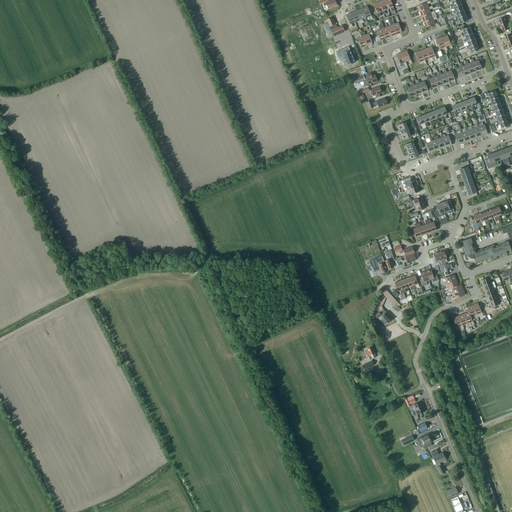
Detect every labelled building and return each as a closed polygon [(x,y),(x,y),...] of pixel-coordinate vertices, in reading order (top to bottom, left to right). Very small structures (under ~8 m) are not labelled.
[(324,6),(327,5),(328,9),(337,5),(334,0),(332,0),(330,1),(329,0),(321,0),(319,1),(320,5),(323,4),(324,6)] [(382,11),(383,15),(385,14),(384,10),(387,9),(383,0),(382,0),(378,2),(382,11)] [(390,0),(383,0),(387,9),(390,8),(391,12),(394,10),(390,0)] [(428,8),(428,7),(427,4),(431,3),(430,0),(426,2),(426,3),(417,6),(419,11),(428,8)] [(379,12),(382,11),(378,2),(373,4),(378,17),(381,16),(379,12)] [(453,6),(453,5),(449,6),(450,9),(453,7),(455,11),(455,12),(463,9),(460,3),(453,6)] [(367,6),(362,8),(365,18),(369,16),(370,20),(373,19),(371,15),(367,6)] [(430,13),(429,10),(433,8),(432,6),(428,7),(428,8),(419,11),(421,17),(430,13)] [(362,8),(357,10),(362,23),(364,23),(363,21),(362,21),(362,19),(365,18),(362,8)] [(452,14),(456,13),(457,16),(458,18),(465,15),(463,9),(455,12),(455,11),(451,12),(452,14)] [(359,24),(362,23),(357,10),(351,13),(355,22),(358,21),(359,22),(358,22),(359,24)] [(430,13),(421,17),(423,22),(433,19),(432,18),(431,15),(435,13),(434,11),(430,13)] [(351,23),(355,22),(351,13),(346,15),(349,24),(350,28),(353,27),(351,23)] [(457,16),(453,18),(454,19),(448,21),(449,24),(452,23),(459,20),(460,24),(467,21),(465,15),(458,18),(457,16)] [(435,24),(433,20),(437,19),(436,16),(432,18),(433,19),(423,22),(425,28),(435,24)] [(511,18),(506,20),(505,17),(498,19),(500,25),(507,23),(511,21),(511,18)] [(326,20),(333,36),(344,32),(342,26),(337,28),(335,24),(336,24),(334,19),(333,19),(332,18),(326,20)] [(393,20),(391,21),(396,34),(402,32),(398,23),(395,24),(393,20)] [(390,26),(387,27),(390,36),(396,34),(391,21),(389,22),(390,26)] [(507,23),(500,25),(503,31),(509,29),(508,26),(511,24),(511,21),(507,23)] [(382,24),(380,25),(385,38),(390,36),(387,27),(384,28),(382,24)] [(385,38),(380,25),(378,26),(379,30),(376,31),(379,40),(385,38)] [(464,34),(464,35),(472,32),(469,26),(462,29),(462,28),(458,29),(459,32),(463,30),(464,34)] [(363,31),(361,32),(366,45),(372,43),(368,34),(365,35),(363,31)] [(366,45),(361,32),(359,33),(361,37),(357,38),(361,47),(366,45)] [(464,35),(464,34),(460,35),(461,38),(465,36),(466,40),(467,41),(474,38),(472,32),(464,35)] [(451,44),(447,35),(442,37),(445,47),(446,46),(449,45),(450,49),(452,48),(451,44)] [(442,37),(436,39),(440,49),(443,47),(445,51),(447,50),(446,46),(445,47),(442,37)] [(463,43),(467,42),(468,45),(469,47),(476,44),(474,38),(467,41),(466,40),(462,41),(463,43)] [(471,53),(479,50),(476,44),(469,47),(468,45),(465,47),(466,49),(467,48),(468,50),(470,49),(471,53)] [(435,55),(435,56),(431,47),(426,49),(429,58),(430,58),(431,61),(437,59),(435,55)] [(343,49),(336,52),(338,57),(342,55),(346,65),(355,62),(350,50),(344,52),(343,49)] [(420,51),(424,60),(425,60),(428,59),(429,62),(431,61),(430,58),(429,58),(426,49),(420,51)] [(411,59),(410,60),(407,51),(401,53),(405,62),(408,61),(410,64),(412,63),(411,59)] [(424,60),(420,51),(415,53),(419,62),(422,61),(424,64),(426,63),(425,60),(424,60)] [(400,64),(401,67),(404,66),(407,65),(405,62),(401,53),(396,55),(399,64),(400,64)] [(442,56),(439,57),(441,63),(444,62),(444,61),(448,59),(446,54),(442,56)] [(478,59),(473,61),(472,58),(470,59),(471,62),(472,62),(476,71),(481,69),(482,69),(480,64),(483,63),(480,57),(477,58),(478,59)] [(471,74),(471,73),(476,71),(472,62),(471,62),(468,63),(467,60),(465,61),(465,64),(467,64),(471,74)] [(465,76),(465,75),(470,73),(471,74),(467,64),(465,64),(462,66),(461,63),(459,63),(460,67),(461,66),(465,76)] [(460,67),(457,68),(455,65),(453,66),(454,69),(455,69),(459,78),(460,78),(459,78),(465,75),(465,76),(461,66),(460,67)] [(446,72),(445,69),(443,70),(444,73),(445,73),(449,82),(455,79),(455,80),(451,70),(446,72)] [(438,75),(440,75),(444,84),(449,82),(445,73),(444,73),(441,74),(440,71),(438,72),(438,75)] [(366,78),(368,84),(377,81),(374,75),(372,76),(370,73),(365,75),(366,78)] [(444,85),(444,84),(440,75),(438,75),(435,77),(434,73),(432,74),(433,78),(434,77),(438,87),(438,86),(443,84),(444,85)] [(353,79),(355,84),(365,80),(363,76),(353,79)] [(432,89),(433,89),(432,88),(438,86),(438,87),(434,77),(433,78),(430,79),(428,76),(426,77),(427,80),(428,79),(432,89)] [(428,91),(424,81),(420,83),(418,80),(416,81),(417,84),(418,83),(422,93),(422,92),(428,90),(428,91)] [(413,86),(417,95),(422,93),(418,83),(417,84),(414,85),(413,82),(411,83),(411,86),(413,86)] [(407,84),(405,85),(406,88),(407,88),(411,98),(411,97),(416,95),(417,95),(413,86),(411,86),(408,87),(407,84)] [(379,86),(370,90),(373,96),(375,95),(376,98),(380,96),(379,94),(381,93),(379,86)] [(495,90),(488,93),(487,92),(484,93),(485,96),(486,95),(487,97),(489,96),(489,98),(490,99),(497,97),(495,91),(495,90)] [(474,97),(468,99),(471,107),(472,111),(475,110),(474,107),(473,108),(473,106),(477,104),(474,97)] [(492,105),(499,102),(497,97),(490,99),(489,98),(486,99),(486,100),(487,101),(490,100),(492,104),(492,105)] [(387,104),(384,98),(376,101),(373,102),(372,100),(366,102),(368,109),(374,106),(374,105),(377,104),(379,107),(387,104)] [(467,113),(469,112),(468,110),(467,108),(471,107),(468,99),(463,102),(465,109),(467,113)] [(465,109),(463,102),(457,104),(460,111),(461,115),(464,114),(463,112),(462,112),(461,110),(465,109)] [(494,109),(494,111),(502,108),(499,102),(492,105),(492,104),(488,105),(489,107),(492,106),(494,109)] [(458,116),(457,114),(456,113),(460,111),(457,104),(451,106),(453,111),(450,112),(453,119),(458,116)] [(443,120),(445,120),(444,117),(443,117),(443,116),(447,114),(444,107),(438,109),(441,116),(443,120)] [(504,114),(502,108),(494,111),(494,109),(490,111),(492,115),(495,113),(496,115),(497,117),(504,114)] [(439,122),(438,119),(437,118),(441,116),(438,109),(433,111),(436,118),(435,118),(437,123),(439,122)] [(430,121),(431,125),(434,124),(433,121),(432,122),(432,120),(435,118),(436,118),(433,111),(427,113),(430,121)] [(427,124),(426,122),(430,121),(427,113),(422,116),(424,123),(426,127),(428,126),(427,124)] [(499,123),(506,120),(504,114),(497,117),(496,115),(492,117),(493,119),(497,118),(498,121),(499,123)] [(420,124),(424,123),(422,116),(416,118),(420,129),(423,128),(422,126),(421,126),(420,124)] [(496,126),(500,125),(501,128),(501,129),(508,126),(506,120),(499,123),(498,121),(495,122),(495,124),(495,125),(496,126)] [(482,136),(487,134),(488,134),(484,125),(480,127),(478,123),(476,124),(477,127),(478,127),(482,136)] [(495,125),(495,124),(489,126),(491,132),(497,130),(496,126),(495,125)] [(470,127),(471,129),(473,129),(476,138),(482,136),(478,127),(477,127),(474,129),(473,125),(470,126),(470,127)] [(476,138),(473,129),(471,129),(468,131),(467,127),(465,128),(466,131),(467,131),(471,140),(476,138)] [(462,129),(459,130),(460,133),(462,133),(465,142),(470,140),(471,140),(467,131),(466,131),(463,133),(462,129)] [(459,144),(465,142),(462,133),(460,133),(457,135),(456,131),(453,132),(455,136),(456,135),(459,144)] [(446,147),(446,146),(451,145),(452,145),(448,135),(444,137),(443,134),(440,135),(441,138),(443,137),(446,147)] [(446,147),(443,137),(441,138),(438,139),(437,136),(435,137),(436,140),(437,139),(440,149),(441,149),(440,148),(446,147)] [(430,142),(431,141),(435,151),(435,150),(440,149),(437,139),(436,140),(433,141),(431,138),(429,139),(430,142)] [(424,144),(426,144),(429,153),(429,152),(435,151),(431,141),(430,142),(427,143),(426,140),(423,141),(424,144)] [(507,148),(502,150),(506,162),(509,161),(508,157),(510,156),(507,148)] [(502,150),(497,152),(500,160),(502,159),(504,163),(506,162),(502,150)] [(497,152),(492,153),(496,165),(498,164),(497,161),(500,160),(497,152)] [(496,165),(492,153),(487,155),(489,163),(492,163),(494,166),(496,165)] [(459,169),(461,175),(469,172),(468,169),(472,168),(471,165),(459,169)] [(461,175),(463,180),(475,175),(474,173),(470,174),(469,172),(461,175)] [(463,180),(464,185),(473,182),(472,179),(476,178),(475,175),(463,180)] [(400,181),(401,185),(403,184),(405,190),(408,189),(418,186),(415,180),(409,183),(407,179),(400,181)] [(464,185),(466,190),(478,186),(477,183),(473,185),(473,182),(464,185)] [(418,186),(408,189),(410,195),(420,191),(418,186)] [(478,186),(466,190),(468,195),(476,192),(475,190),(479,188),(478,186)] [(412,200),(414,206),(424,202),(421,197),(412,200)] [(454,211),(451,206),(449,207),(447,201),(441,203),(444,212),(447,211),(448,213),(454,211)] [(414,206),(417,211),(426,208),(424,202),(414,206)] [(435,205),(437,211),(435,212),(437,217),(442,216),(441,213),(444,212),(441,203),(435,205)] [(494,208),(489,210),(491,218),(494,217),(495,221),(498,220),(494,208)] [(489,210),(483,212),(488,224),(490,223),(489,219),(491,218),(489,210)] [(483,212),(478,214),(482,222),(484,221),(485,225),(488,224),(483,212)] [(482,222),(478,214),(473,216),(475,221),(476,224),(477,224),(479,223),(480,227),(483,226),(482,222)] [(430,219),(427,220),(431,232),(436,230),(433,222),(431,222),(430,219)] [(426,224),(423,225),(426,234),(431,232),(427,220),(424,221),(426,224)] [(421,235),(417,223),(414,224),(416,228),(413,229),(416,237),(421,235)] [(419,223),(417,223),(421,235),(426,234),(423,225),(421,226),(419,223)] [(511,231),(510,225),(501,228),(503,233),(506,232),(510,241),(511,240),(511,231)] [(473,258),(475,263),(495,255),(496,257),(506,253),(505,251),(510,249),(507,241),(502,243),(503,244),(493,248),(492,246),(475,253),(471,244),(473,243),(470,237),(462,241),(464,246),(462,246),(466,257),(468,256),(469,257),(470,258),(471,258),(472,258),(473,258)] [(394,248),(396,253),(399,252),(400,254),(404,252),(406,256),(409,254),(409,255),(413,254),(413,253),(414,253),(412,247),(404,250),(402,250),(400,246),(394,248)] [(385,262),(384,262),(385,266),(386,265),(387,269),(394,267),(391,260),(394,259),(390,250),(384,252),(386,256),(387,256),(388,259),(384,261),(385,262)] [(446,259),(447,259),(445,253),(446,252),(446,251),(445,250),(444,250),(443,250),(438,252),(441,261),(444,260),(445,263),(448,262),(446,259)] [(436,263),(437,266),(440,265),(439,262),(441,261),(438,252),(433,254),(436,263)] [(413,254),(409,255),(409,254),(406,256),(406,257),(405,257),(407,263),(415,260),(413,254)] [(374,266),(371,267),(372,267),(374,272),(380,270),(381,273),(387,270),(387,269),(386,265),(385,266),(384,262),(381,256),(372,259),(374,266)] [(443,266),(445,271),(453,268),(451,263),(443,266)] [(430,269),(425,271),(429,280),(431,279),(433,282),(438,280),(435,274),(433,275),(430,269)] [(429,280),(425,271),(420,273),(422,279),(420,280),(422,286),(427,284),(426,281),(429,280)] [(510,278),(507,271),(501,273),(504,280),(510,278)] [(414,275),(410,277),(414,289),(416,288),(415,284),(418,283),(416,280),(414,275)] [(443,285),(446,284),(446,283),(455,279),(454,275),(445,278),(445,280),(446,281),(442,283),(443,285)] [(411,290),(414,289),(410,277),(404,279),(407,287),(410,286),(411,290)] [(480,280),(482,286),(491,283),(489,277),(480,280)] [(448,288),(451,287),(457,285),(456,280),(455,279),(446,283),(446,284),(448,287),(444,288),(445,290),(448,289),(448,288)] [(404,293),(400,281),(394,283),(397,291),(400,290),(401,294),(404,293)] [(482,286),(484,291),(493,288),(491,283),(482,286)] [(460,284),(457,285),(451,287),(452,291),(448,292),(449,295),(453,293),(462,289),(460,284)] [(484,291),(487,297),(495,294),(493,288),(484,291)] [(464,295),(462,289),(453,293),(454,296),(450,298),(451,300),(455,298),(464,295)] [(487,297),(489,303),(497,299),(495,294),(487,297)] [(497,299),(489,303),(490,307),(499,304),(497,299)] [(477,303),(473,305),(472,305),(476,314),(479,313),(480,317),(483,316),(481,312),(477,303)] [(477,318),(476,314),(472,305),(466,307),(468,312),(468,313),(469,313),(470,316),(474,315),(475,319),(477,318)] [(385,322),(387,324),(392,318),(383,309),(380,312),(379,311),(375,315),(378,318),(380,316),(382,318),(380,320),(383,323),(385,322)] [(470,316),(469,313),(468,313),(468,312),(464,313),(467,323),(469,327),(472,326),(472,325),(474,325),(472,321),(470,316)] [(464,313),(458,315),(462,325),(465,324),(466,328),(469,327),(467,323),(464,313)] [(462,325),(458,315),(452,318),(456,327),(459,326),(461,330),(463,329),(462,325)] [(368,350),(365,351),(367,357),(368,357),(370,361),(371,361),(372,360),(372,359),(376,357),(374,354),(375,353),(374,350),(373,351),(371,347),(367,349),(368,350)] [(366,363),(364,364),(366,369),(373,366),(371,361),(370,361),(366,363)] [(408,400),(407,398),(404,399),(407,407),(410,406),(409,404),(414,402),(413,398),(408,400)] [(412,405),(414,411),(412,412),(413,415),(416,414),(416,415),(424,411),(420,402),(412,405)] [(416,426),(419,432),(427,429),(424,423),(416,426)] [(429,433),(419,438),(425,449),(428,447),(427,444),(433,441),(431,438),(436,436),(434,432),(429,434),(429,433)] [(412,436),(401,441),(403,445),(414,440),(412,436)] [(436,466),(440,474),(444,472),(441,464),(440,465),(439,462),(440,462),(445,459),(442,452),(440,453),(433,457),(437,466),(436,466)] [(499,511),(500,511),(489,483),(486,485),(484,485),(493,511),(499,511)] [(447,491),(450,497),(458,494),(455,487),(447,491)] [(455,507),(457,511),(461,510),(459,505),(461,505),(457,497),(451,499),(455,507)]
